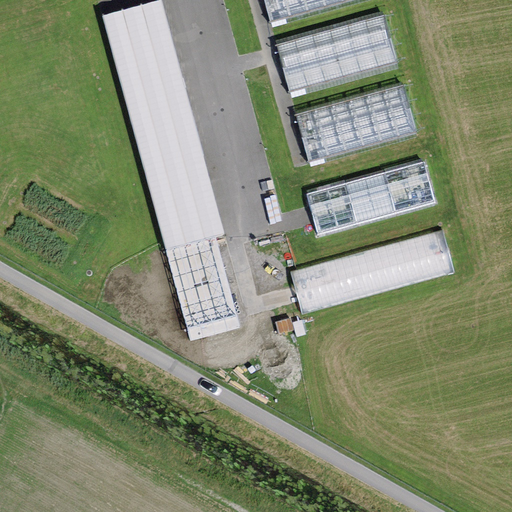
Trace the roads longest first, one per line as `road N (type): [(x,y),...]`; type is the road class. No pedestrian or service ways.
road 1 (unclassified): [(430,511),(0,268)]
road 2 (track): [(0,378),(236,511)]
